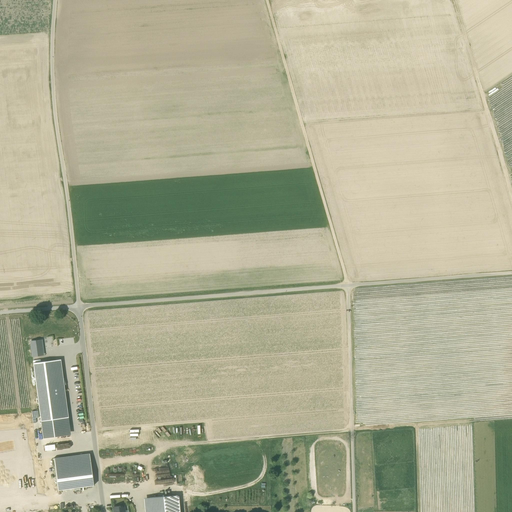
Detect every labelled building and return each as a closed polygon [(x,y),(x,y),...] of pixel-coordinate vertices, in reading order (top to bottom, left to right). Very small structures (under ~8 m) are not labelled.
[(40,345),(39,340),(31,341),(32,356),(41,355),(41,354),(40,345)] [(47,344),(40,345),(41,354),(48,353),(47,344)] [(33,363),(41,421),(45,421),(63,418),(55,360),(37,363),(33,363)] [(61,360),(55,360),(63,418),(68,418),(61,360)] [(41,421),(43,438),(65,435),(63,418),(45,421),(41,421)] [(55,470),(58,490),(94,485),(91,465),(90,453),(53,458),(55,470)] [(55,470),(53,458),(41,460),(45,492),(58,490),(55,470)] [(0,497),(31,494),(26,461),(0,464),(0,497)] [(177,495),(150,498),(150,511),(174,511),(174,510),(178,509),(177,495)]
